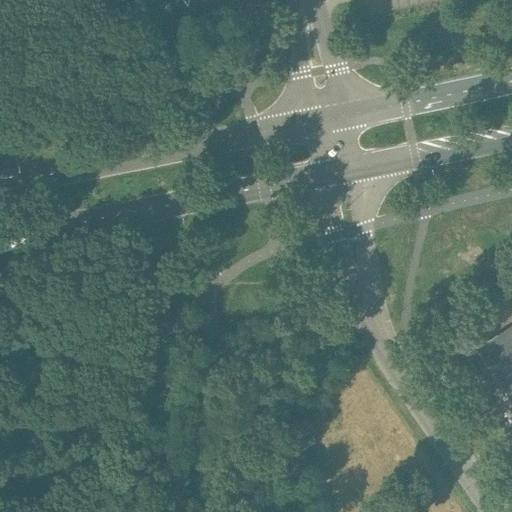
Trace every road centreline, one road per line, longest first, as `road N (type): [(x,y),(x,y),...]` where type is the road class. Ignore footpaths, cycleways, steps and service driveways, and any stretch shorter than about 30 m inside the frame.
road 1 (secondary): [(0,240),(322,174)]
road 2 (secondary): [(312,123),(0,184)]
road 3 (unclassified): [(494,511),(377,334),(360,290)]
road 4 (unclassified): [(169,511),(208,318)]
road 5 (secondary): [(511,75),(344,115)]
road 6 (secondary): [(353,168),(511,139)]
road 7 (unclassified): [(322,174),(333,235),(360,290)]
road 8 (unclassified): [(360,290),(363,227),(353,168)]
